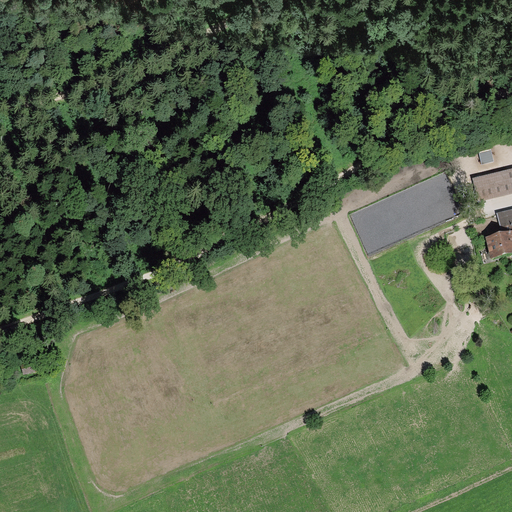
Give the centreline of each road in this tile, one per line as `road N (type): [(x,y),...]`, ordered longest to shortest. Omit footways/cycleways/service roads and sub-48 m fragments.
road 1 (track): [(511,92),(440,115),(244,234),(0,329)]
road 2 (track): [(0,102),(110,82),(284,0)]
